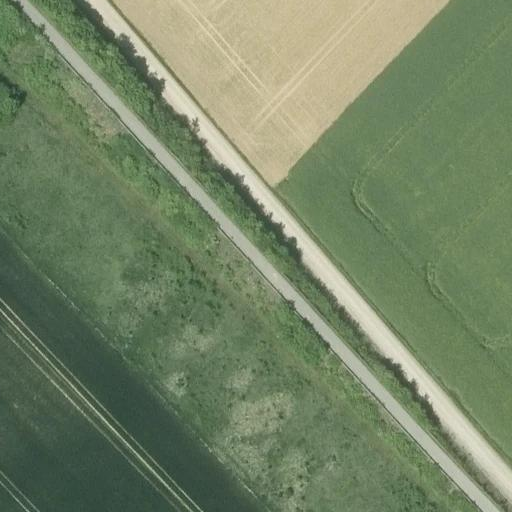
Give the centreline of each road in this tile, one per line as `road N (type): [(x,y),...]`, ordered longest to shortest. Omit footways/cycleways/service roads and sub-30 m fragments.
road 1 (track): [(459,511),(27,0)]
road 2 (track): [(412,511),(0,60)]
